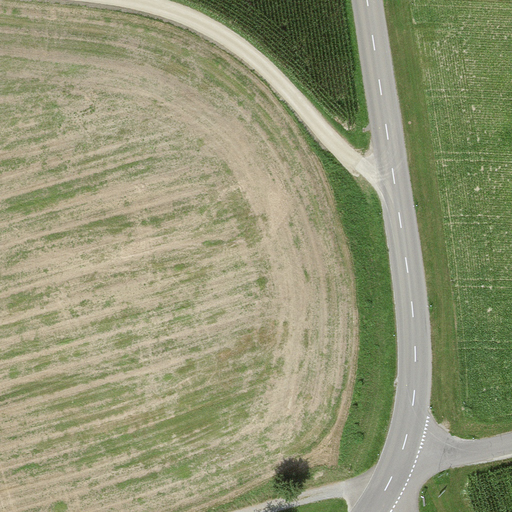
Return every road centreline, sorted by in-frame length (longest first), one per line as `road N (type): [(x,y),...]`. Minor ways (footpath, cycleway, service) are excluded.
road 1 (tertiary): [(368,0),(416,344),(404,447)]
road 2 (track): [(394,170),(378,172),(351,156),(227,40),(129,0)]
road 3 (track): [(259,511),(347,492),(382,501)]
